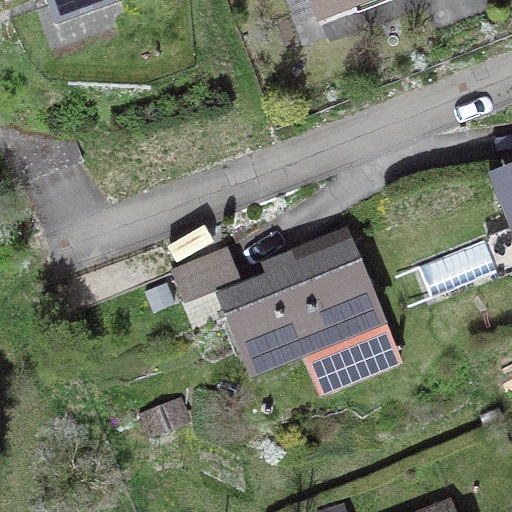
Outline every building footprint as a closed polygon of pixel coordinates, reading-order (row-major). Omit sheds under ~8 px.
[(47,0),(54,17),(101,0),(47,0)] [(291,0),(300,21),(354,0),(291,0)] [(82,162),(61,106),(1,128),(22,184),(82,162)] [(511,208),(511,182),(503,186),(511,208)] [(266,267),(270,278),(222,298),(252,370),(304,350),(321,392),(400,362),(351,246),(295,268),(290,257),(266,267)] [(236,279),(225,251),(173,271),(185,300),(236,279)] [(184,420),(177,401),(144,414),(151,433),(184,420)] [(455,511),(451,501),(422,511),(455,511)]
